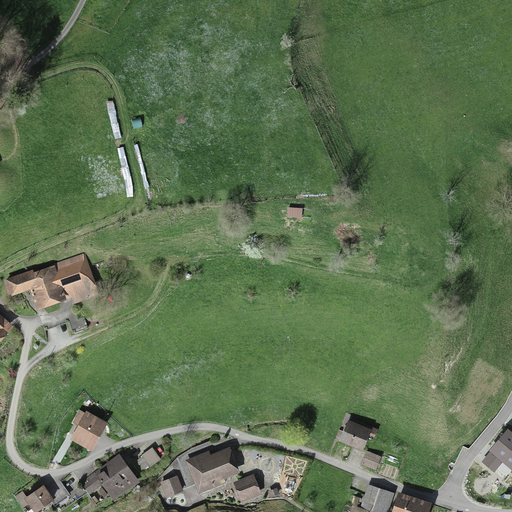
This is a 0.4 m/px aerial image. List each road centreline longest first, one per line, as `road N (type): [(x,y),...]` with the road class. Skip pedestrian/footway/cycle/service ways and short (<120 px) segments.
road 1 (residential): [(479,511),(214,427),(190,426),(37,472),(9,445),(27,326),(0,306)]
road 2 (track): [(0,270),(132,211),(140,194),(116,83),(92,66),(32,81),(24,65)]
